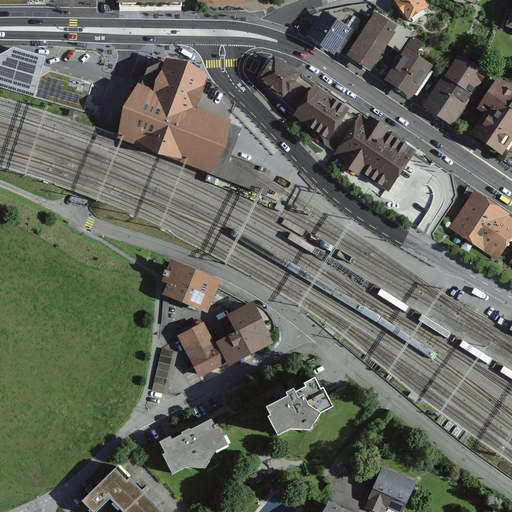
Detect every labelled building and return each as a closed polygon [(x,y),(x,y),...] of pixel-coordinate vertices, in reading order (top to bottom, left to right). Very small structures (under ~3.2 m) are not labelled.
[(394,0),(396,3),(403,14),(404,14),(408,20),(410,19),(412,22),(426,12),(424,9),(429,6),(424,0),(394,0)] [(340,54),(362,20),(354,15),(350,21),(348,19),(344,25),(323,11),(306,37),(335,56),(337,52),(340,54)] [(388,45),(401,53),(411,38),(408,37),(411,32),(389,18),(388,20),(375,11),(346,55),(370,71),(388,45)] [(411,99),(414,94),(417,96),(433,72),(430,70),(433,65),(416,54),(424,42),(412,36),(411,38),(401,53),(383,80),(411,99)] [(0,53),(0,87),(34,97),(41,76),(46,74),(50,71),(51,68),(43,65),(45,58),(46,56),(13,47),(0,53)] [(272,89),(271,91),(295,112),(310,90),(296,81),(301,73),(274,55),(258,79),(272,89)] [(452,126),(470,100),(479,105),(498,77),(489,71),(458,56),(444,76),(443,76),(422,106),(452,126)] [(157,147),(211,167),(227,123),(191,109),(203,77),(168,63),(167,66),(161,63),(147,70),(139,89),(138,89),(121,136),(156,149),(157,147)] [(41,76),(34,97),(84,112),(93,83),(50,71),(46,74),(41,76)] [(511,83),(509,84),(498,77),(479,105),(476,109),(484,114),(470,134),(502,156),(511,141),(511,83)] [(389,129),(370,116),(368,119),(361,114),(358,119),(351,128),(341,121),(347,112),(349,109),(314,85),(313,86),(310,90),(295,112),(294,114),(304,125),(314,132),(323,138),(325,143),(325,146),(330,149),(335,152),(333,155),(340,160),(338,163),(345,168),(356,175),(358,176),(360,173),(367,178),(373,182),(385,190),(387,191),(388,192),(410,160),(413,156),(416,151),(405,144),(405,140),(392,132),(391,134),(388,132),(389,129)] [(77,111),(70,109),(68,116),(75,118),(77,111)] [(511,221),(474,196),(453,228),(496,256),(511,231),(511,221)] [(462,239),(456,236),(453,241),(459,245),(462,239)] [(162,276),(164,276),(162,281),(167,284),(162,295),(207,313),(221,280),(171,260),(166,271),(165,270),(162,276)] [(274,326),(272,319),(266,312),(255,304),(253,301),(226,315),(235,332),(216,342),(217,345),(216,346),(203,322),(177,336),(199,377),(227,363),(229,367),(274,343),(270,336),(271,336),(270,332),(273,331),(274,326)] [(176,351),(162,348),(152,390),(166,393),(176,351)] [(231,398),(253,386),(249,378),(227,390),(231,398)] [(310,431),(321,414),(334,407),(323,388),(321,389),(315,378),(304,384),(305,387),(296,392),(294,389),(286,393),(287,396),(266,408),(270,416),(267,417),(277,437),(289,430),(310,431)] [(172,474),(185,467),(205,468),(215,452),(228,445),(217,424),(215,425),(211,419),(190,430),(189,428),(181,433),(182,434),(172,439),(171,436),(159,442),(165,453),(162,454),(172,474)] [(96,511),(110,499),(130,479),(117,466),(94,489),(89,484),(85,489),(89,494),(82,501),(90,509),(88,511),(89,511),(96,511)] [(368,499),(369,500),(365,508),(374,511),(384,511),(387,508),(396,511),(402,511),(416,481),(382,466),(368,499)] [(113,502),(111,504),(118,511),(120,509),(122,511),(153,511),(158,507),(146,496),(152,490),(147,485),(141,490),(130,479),(110,499),(113,502)] [(355,511),(360,504),(333,491),(327,505),(331,507),(342,511),(355,511)]
